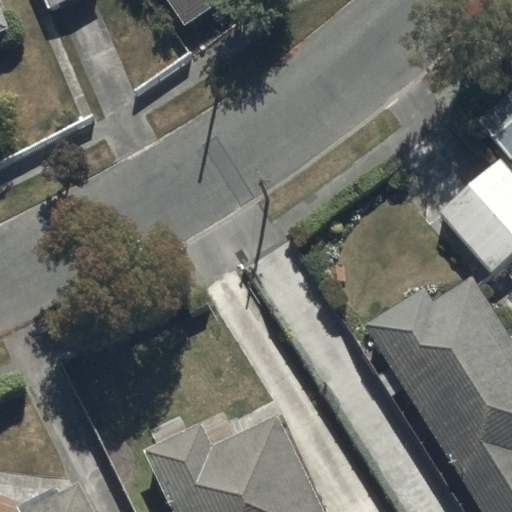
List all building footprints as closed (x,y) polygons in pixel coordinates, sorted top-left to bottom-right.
[(0,0),(0,57),(11,53),(0,27),(0,0)] [(94,0),(36,0),(45,26),(98,9),(94,0)] [(154,0),(183,45),(251,0),(154,0)] [(511,87),(480,116),(511,152),(511,87)] [(511,169),(502,158),(443,207),(497,271),(511,258),(511,169)] [(434,285),(371,324),(397,365),(382,375),(394,395),(409,385),(488,511),(511,511),(511,323),(481,273),(441,298),(434,285)] [(207,419),(147,448),(177,511),(324,511),(278,415),(219,443),(207,419)] [(99,511),(84,483),(28,511),(99,511)]
